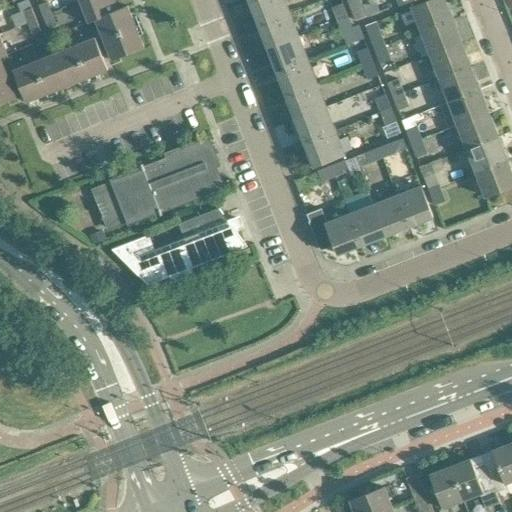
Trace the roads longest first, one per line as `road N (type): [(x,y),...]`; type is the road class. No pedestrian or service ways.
road 1 (secondary): [(187,496),(134,368),(103,317),(56,263),(0,227)]
road 2 (secondary): [(0,255),(73,334),(104,388),(150,511)]
road 3 (residential): [(324,292),(301,264),(231,79)]
road 4 (tertiary): [(511,377),(307,456)]
road 5 (residential): [(44,158),(231,79)]
road 6 (residential): [(324,292),(354,295),(511,234)]
road 7 (tertiary): [(307,456),(254,467),(187,496)]
